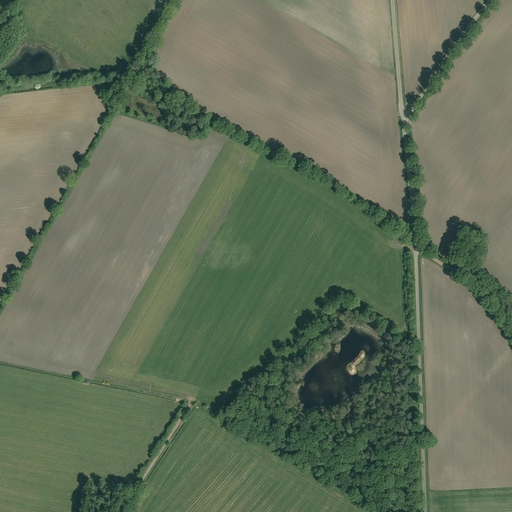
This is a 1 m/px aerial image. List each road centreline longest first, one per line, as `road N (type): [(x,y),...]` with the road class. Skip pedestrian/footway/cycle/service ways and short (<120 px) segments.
road 1 (unclassified): [(424,511),(402,122)]
road 2 (unclassified): [(402,122),(495,0)]
road 3 (unclassified): [(402,122),(391,0)]
